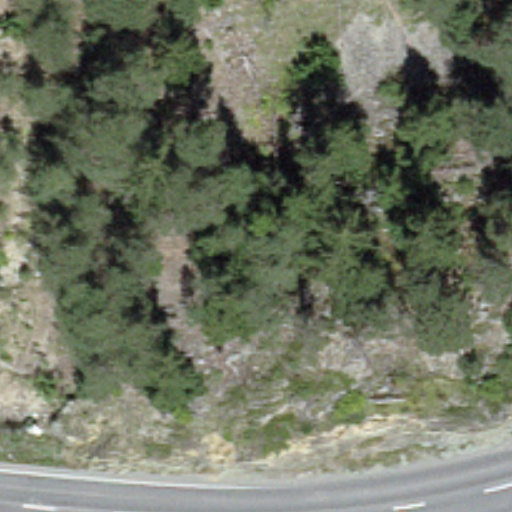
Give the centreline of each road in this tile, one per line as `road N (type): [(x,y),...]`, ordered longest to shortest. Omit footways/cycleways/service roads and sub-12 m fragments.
road 1 (primary): [(189,511),(0,499)]
road 2 (primary): [(511,480),(393,507),(326,511)]
